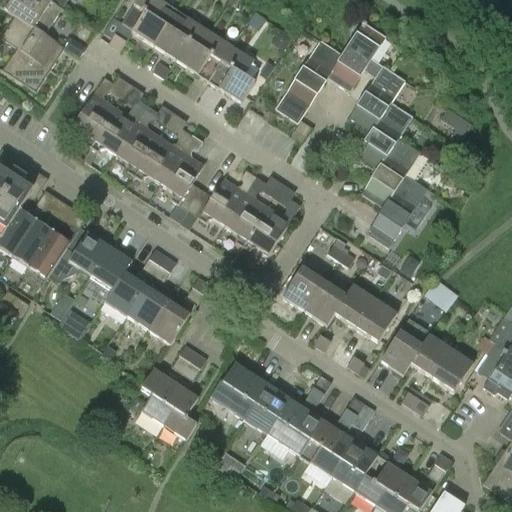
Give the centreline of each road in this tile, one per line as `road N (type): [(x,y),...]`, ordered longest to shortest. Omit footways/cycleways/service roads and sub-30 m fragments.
road 1 (residential): [(490,511),(468,497),(458,457),(263,335),(258,301)]
road 2 (residential): [(258,301),(0,135)]
road 3 (residential): [(290,176),(105,59),(76,76)]
road 4 (residential): [(258,301),(318,214),(317,194),(290,176)]
